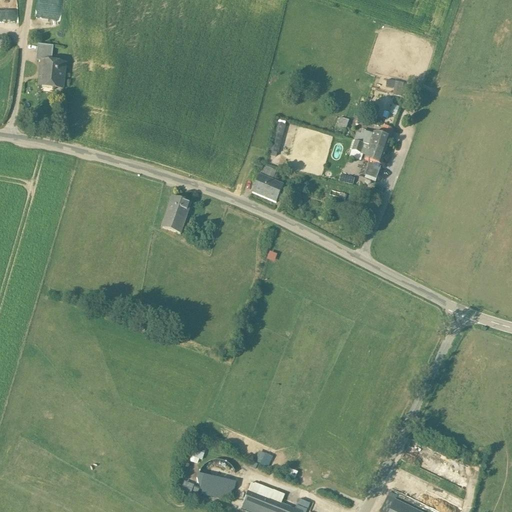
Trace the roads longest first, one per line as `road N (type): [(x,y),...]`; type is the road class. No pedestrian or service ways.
road 1 (unclassified): [(0,136),(122,160),(202,186),(462,313)]
road 2 (unclassified): [(362,511),(462,313)]
road 3 (track): [(23,140),(31,0)]
road 4 (track): [(357,258),(413,135)]
